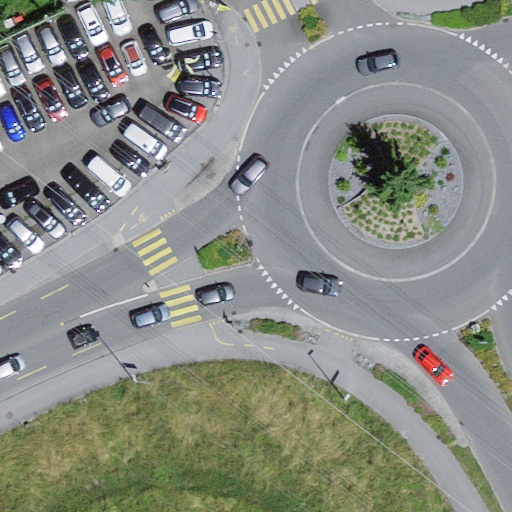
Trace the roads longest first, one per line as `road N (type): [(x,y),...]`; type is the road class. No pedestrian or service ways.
road 1 (primary): [(273,243),(0,355)]
road 2 (tertiary): [(409,319),(463,382),(511,469)]
road 3 (primary): [(273,243),(316,294),(377,319),(409,319)]
road 4 (primary): [(297,94),(262,165),(273,243)]
road 5 (primary): [(494,96),(442,61),(378,54)]
